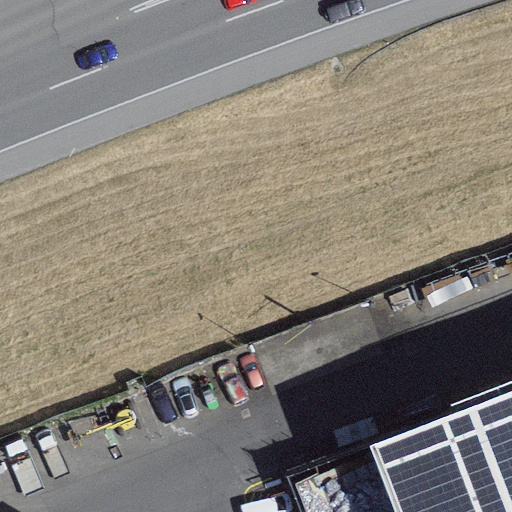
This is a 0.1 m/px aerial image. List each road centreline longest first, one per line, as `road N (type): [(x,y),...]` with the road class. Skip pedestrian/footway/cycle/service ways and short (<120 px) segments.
road 1 (unknown): [(511,312),(176,455)]
road 2 (motorway): [(0,71),(221,0)]
road 3 (motorway): [(0,70),(152,0)]
road 4 (unknown): [(176,455),(57,511)]
